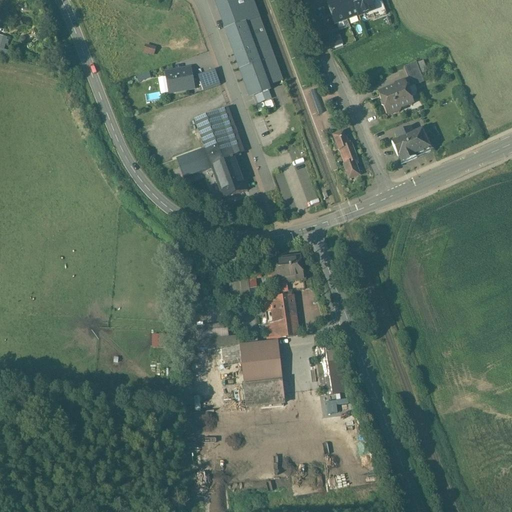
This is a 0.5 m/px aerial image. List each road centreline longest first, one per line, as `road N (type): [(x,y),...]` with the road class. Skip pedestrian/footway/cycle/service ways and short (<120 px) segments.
road 1 (secondary): [(312,227),(239,238),(166,208),(117,142),(60,0)]
road 2 (tertiary): [(312,227),(419,511)]
road 3 (residential): [(387,198),(304,0)]
road 4 (residential): [(197,0),(269,187)]
road 5 (secondary): [(511,144),(387,198)]
